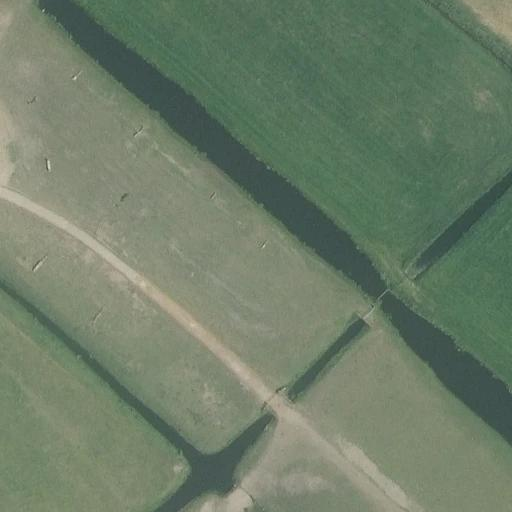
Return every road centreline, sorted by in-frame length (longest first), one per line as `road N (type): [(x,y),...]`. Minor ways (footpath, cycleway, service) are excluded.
road 1 (track): [(394,511),(134,279),(60,225),(0,198)]
road 2 (track): [(60,225),(0,85)]
